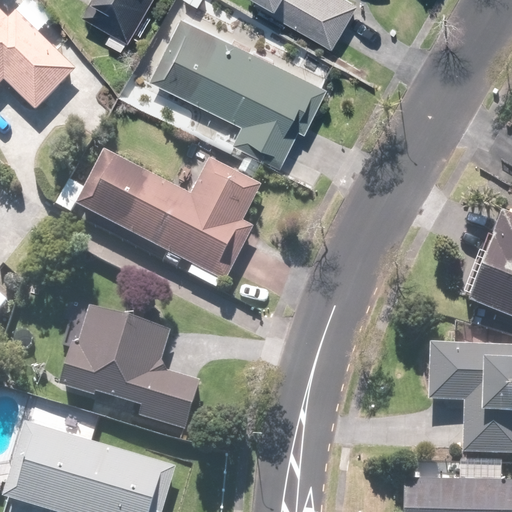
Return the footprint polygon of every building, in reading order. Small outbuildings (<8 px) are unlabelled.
[(90,0),(83,11),(135,44),(162,0),(90,0)] [(256,0),(251,10),(333,50),(356,2),(351,0),(256,0)] [(10,20),(0,10),(0,89),(6,84),(35,113),(79,69),(19,11),(10,20)] [(242,126),(234,141),(284,167),(324,88),(181,15),(148,78),(242,126)] [(87,188),(70,180),(55,210),(72,218),(78,207),(193,267),(188,277),(216,291),(221,279),(227,282),(256,228),(245,222),(264,186),(213,160),(193,198),(106,152),(87,188)] [(511,219),(503,217),(469,306),(511,322),(511,219)] [(0,316),(11,304),(0,295),(0,316)] [(93,306),(80,344),(73,342),(57,390),(187,433),(204,382),(161,368),(173,332),(93,306)] [(511,349),(429,345),(426,403),(462,405),(459,455),(511,457),(511,349)] [(163,511),(177,468),(29,424),(6,502),(40,511),(163,511)] [(432,481),(407,480),(405,511),(511,511),(511,480),(503,480),(504,464),(433,461),(432,481)]
